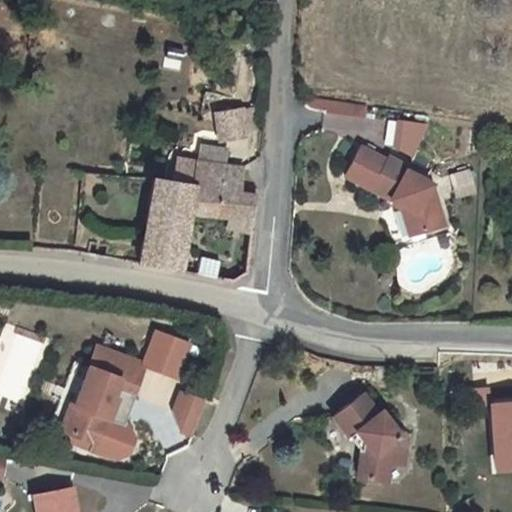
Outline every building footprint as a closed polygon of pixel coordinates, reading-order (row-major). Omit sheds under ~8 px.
[(214,114),(218,141),(240,137),(236,111),(214,114)] [(402,116),(389,146),(414,157),(427,127),(402,116)] [(383,159),(355,145),(340,176),(398,204),(400,215),(413,211),(419,232),(442,225),(429,183),(403,171),(404,165),(385,156),(383,159)] [(134,266),(179,272),(186,212),(225,221),(225,231),(248,232),(254,194),(237,194),(241,166),(194,162),(190,188),(149,181),(134,266)] [(475,192),(467,171),(450,177),(457,198),(475,192)] [(419,232),(413,211),(400,215),(406,237),(419,232)] [(219,275),(221,261),(201,258),(199,273),(219,275)] [(136,360),(94,343),(71,405),(65,403),(56,428),(93,443),(104,416),(106,417),(113,396),(109,394),(113,385),(125,390),(136,360)] [(511,388),(491,390),(495,467),(511,466),(511,388)] [(176,431),(188,435),(202,399),(179,390),(172,408),(176,431)] [(359,392),(330,414),(347,434),(355,428),(361,436),(354,475),(383,479),(385,459),(399,460),(404,434),(399,427),(394,431),(378,408),(373,410),(359,392)] [(73,511),(69,487),(31,494),(34,511),(73,511)]
